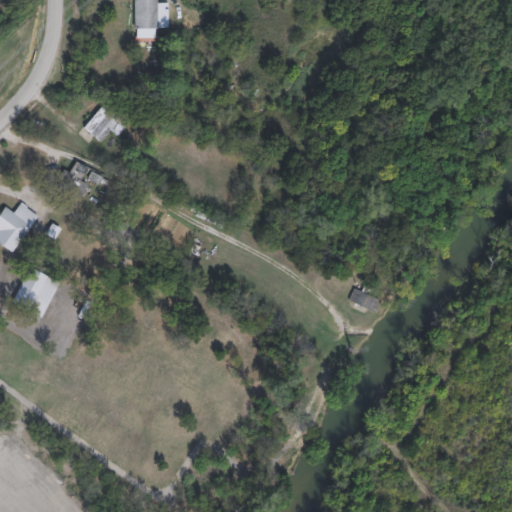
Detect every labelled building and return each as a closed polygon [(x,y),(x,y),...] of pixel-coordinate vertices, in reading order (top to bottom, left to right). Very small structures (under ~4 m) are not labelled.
[(134,28),(134,0),(157,0),(157,28),(134,28)] [(100,141),(83,128),(103,103),(127,122),(117,136),(109,130),(100,141)] [(67,198),(57,174),(84,163),(88,173),(82,176),(88,190),(67,198)] [(88,177),(92,170),(107,178),(103,185),(88,177)] [(0,210),(4,205),(14,212),(20,203),(38,215),(13,252),(0,243),(0,210)] [(46,275),(32,309),(14,301),(28,267),(46,275)]
